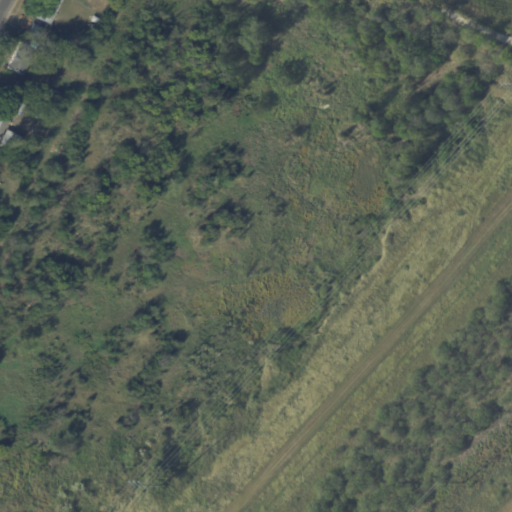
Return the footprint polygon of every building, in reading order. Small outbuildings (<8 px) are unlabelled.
[(59,0),(47,25),(32,17),(40,0),(59,0)] [(92,16),(100,20),(98,24),(90,20),(92,16)] [(5,68),(17,43),(32,50),(19,76),(5,68)] [(47,101),(52,92),(60,96),(55,105),(47,101)] [(0,133),(0,110),(6,97),(15,101),(15,102),(20,105),(15,116),(9,114),(0,133)] [(0,146),(0,139),(2,135),(10,138),(5,148),(0,146)]
